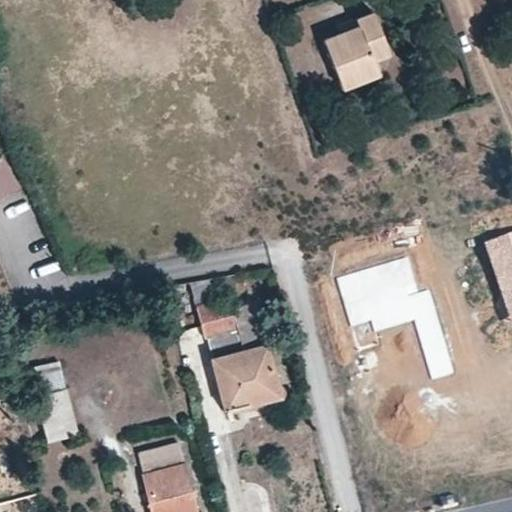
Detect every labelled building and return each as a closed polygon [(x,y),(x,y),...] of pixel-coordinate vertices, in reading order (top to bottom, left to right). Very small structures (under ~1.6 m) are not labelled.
[(357,25),(340,30),(318,38),(331,77),(375,62),(373,57),(387,53),(373,9),(354,16),(357,25)] [(336,23),(340,30),(357,25),(354,16),(336,23)] [(378,73),(375,62),(331,77),(332,88),(378,73)] [(511,235),(490,243),(510,306),(511,304),(511,235)] [(374,332),(413,319),(416,327),(432,380),(453,374),(427,290),(409,295),(406,285),(414,282),(406,256),(335,278),(350,326),(370,320),(374,332)] [(207,279),(189,282),(224,409),(278,395),(253,300),(215,311),(207,279)] [(416,327),(413,319),(374,332),(370,320),(350,326),(358,350),(379,344),(377,339),(416,327)] [(44,441),(75,433),(59,362),(34,366),(39,396),(33,398),(44,441)] [(195,511),(178,442),(134,454),(150,511),(195,511)]
